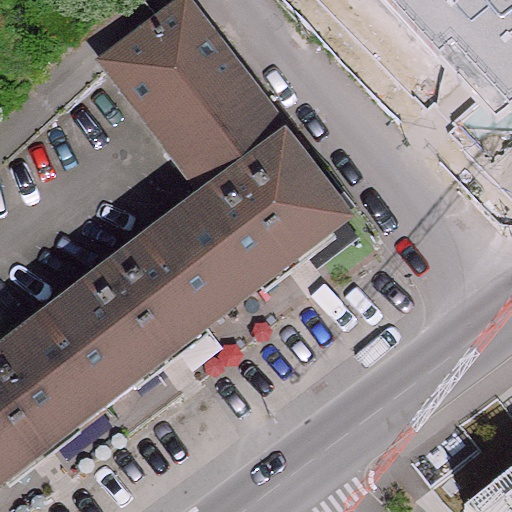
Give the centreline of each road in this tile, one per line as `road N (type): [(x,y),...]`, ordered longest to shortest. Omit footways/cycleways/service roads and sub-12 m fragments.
road 1 (residential): [(505,322),(245,0)]
road 2 (secondary): [(294,474),(505,322)]
